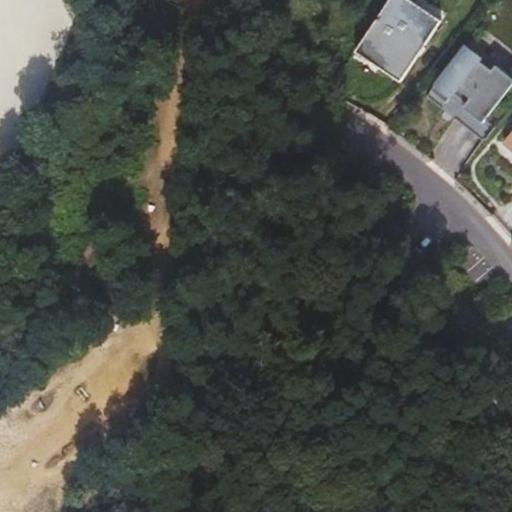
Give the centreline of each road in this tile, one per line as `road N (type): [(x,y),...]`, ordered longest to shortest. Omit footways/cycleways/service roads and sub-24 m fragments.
road 1 (track): [(228,0),(188,73),(136,347),(30,471)]
road 2 (track): [(414,177),(348,198),(303,140),(246,0)]
road 3 (residential): [(511,281),(443,199),(368,152)]
